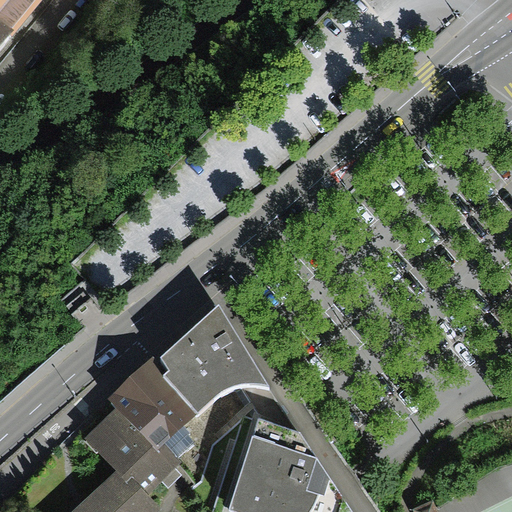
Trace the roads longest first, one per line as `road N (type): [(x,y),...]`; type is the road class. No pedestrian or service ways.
road 1 (primary): [(208,270),(497,33)]
road 2 (unclassified): [(208,270),(136,359),(0,481)]
road 3 (unclassified): [(0,156),(153,67),(244,0)]
road 4 (primary): [(0,440),(208,270)]
